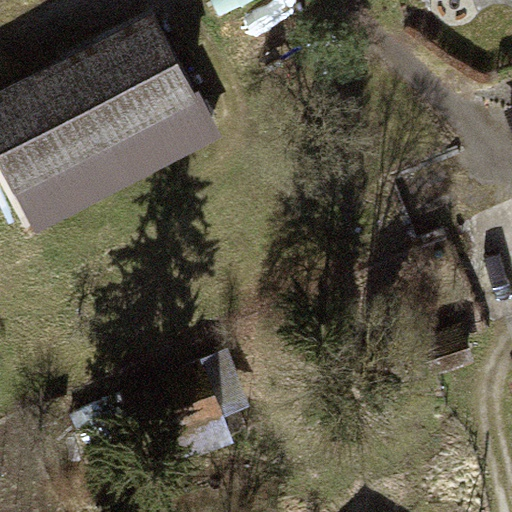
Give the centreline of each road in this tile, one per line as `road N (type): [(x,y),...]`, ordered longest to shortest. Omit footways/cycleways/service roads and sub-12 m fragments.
road 1 (track): [(511,156),(401,58),(358,0)]
road 2 (track): [(511,490),(495,439),(501,347),(511,338)]
